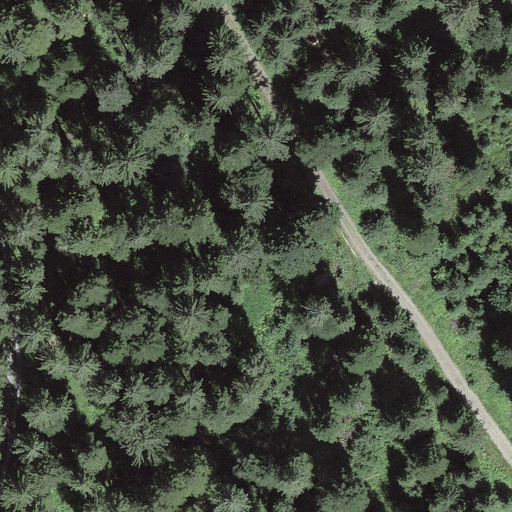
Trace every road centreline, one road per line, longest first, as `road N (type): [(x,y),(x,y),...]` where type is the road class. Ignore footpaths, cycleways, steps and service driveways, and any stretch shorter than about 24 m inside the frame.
road 1 (track): [(217,0),(354,239),(511,458)]
road 2 (track): [(0,465),(12,375),(0,250)]
